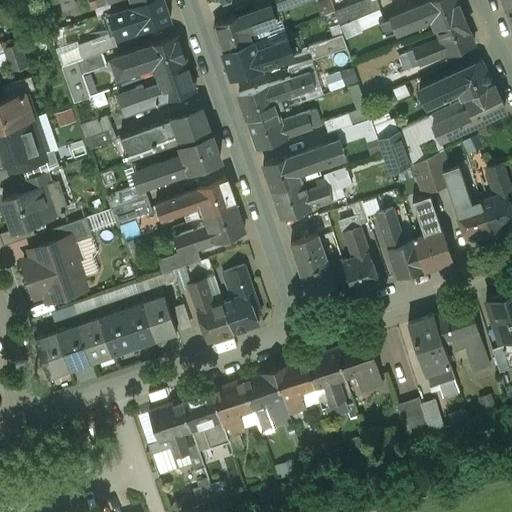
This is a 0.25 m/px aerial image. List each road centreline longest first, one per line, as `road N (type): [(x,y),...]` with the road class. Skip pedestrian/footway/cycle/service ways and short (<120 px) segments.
road 1 (residential): [(308,325),(189,0)]
road 2 (residential): [(308,325),(37,420)]
road 3 (residential): [(511,258),(308,325)]
